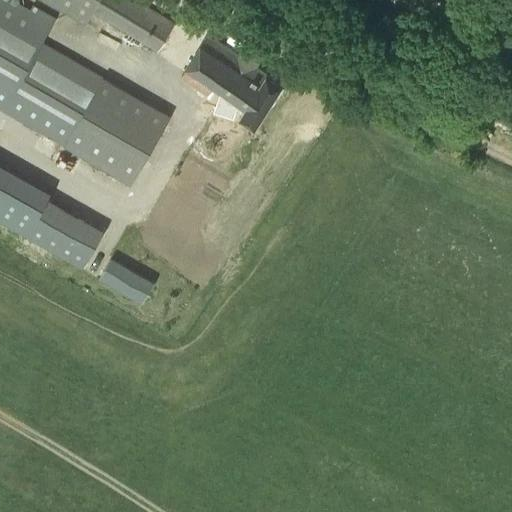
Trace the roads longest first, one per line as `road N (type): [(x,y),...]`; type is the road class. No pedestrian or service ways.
road 1 (track): [(0,416),(155,511)]
road 2 (track): [(399,85),(412,105),(511,154)]
